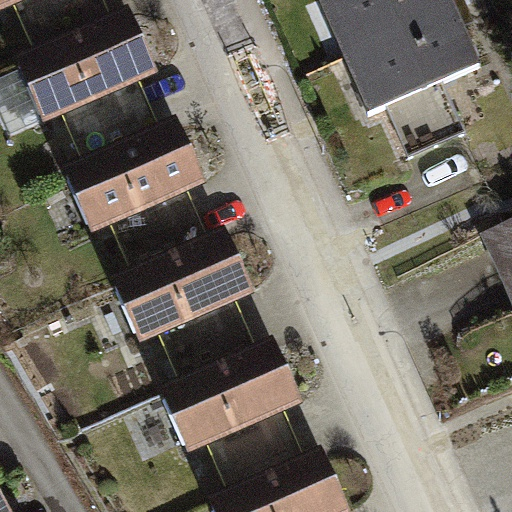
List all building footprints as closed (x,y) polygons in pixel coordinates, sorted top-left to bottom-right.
[(11,0),(28,39),(107,5),(104,0),(11,0)] [(28,39),(13,46),(42,112),(58,106),(77,149),(155,115),(137,73),(153,66),(123,0),(118,0),(107,5),(28,39)] [(322,0),(344,50),(455,3),(454,0),(322,0)] [(455,3),(344,50),(370,108),(383,102),(407,157),(464,132),(441,78),(481,61),(455,3)] [(77,149),(62,155),(91,222),(107,215),(126,259),(205,225),(186,182),(202,175),(172,107),(155,115),(77,149)] [(126,259),(111,266),(140,332),(155,325),(174,369),(253,334),(234,293),(250,286),(220,218),(205,225),(126,259)] [(511,225),(477,240),(511,319),(511,225)] [(174,369),(159,375),(188,441),(204,435),(222,477),(301,443),(283,402),(299,395),(269,327),(253,334),(174,369)] [(222,477),(207,484),(219,511),(330,511),(347,504),(317,436),(301,443),(222,477)] [(0,511),(11,511),(0,492),(0,511)]
